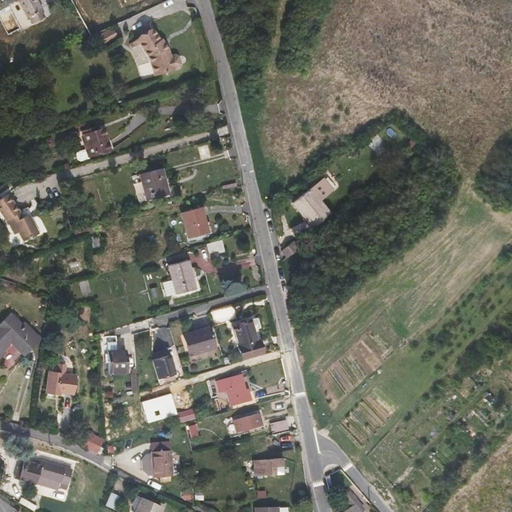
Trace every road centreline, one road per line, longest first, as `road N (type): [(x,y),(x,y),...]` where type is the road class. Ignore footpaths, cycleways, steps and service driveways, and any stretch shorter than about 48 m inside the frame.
road 1 (residential): [(314,456),(203,0)]
road 2 (unknown): [(25,193),(123,154),(238,129)]
